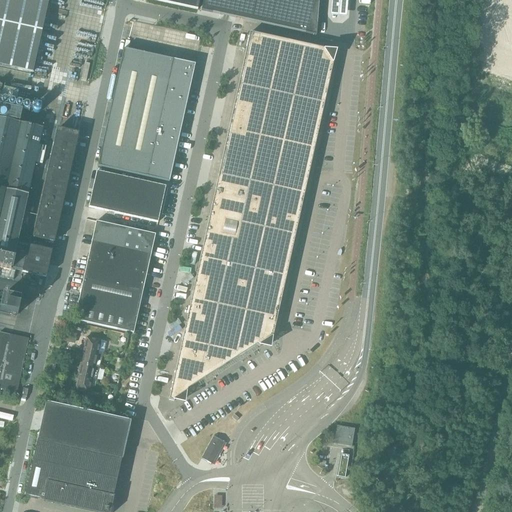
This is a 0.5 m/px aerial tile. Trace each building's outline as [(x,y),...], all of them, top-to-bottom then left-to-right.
[(0,0),(0,65),(32,73),(48,0),(0,0)] [(199,0),(152,0),(197,10),(199,0)] [(212,13),(305,33),(316,36),(317,24),(318,0),(203,0),(201,11),(212,13)] [(348,15),(348,0),(331,0),(331,14),(348,15)] [(511,0),(497,0),(488,36),(511,42),(511,0)] [(249,33),(243,62),(329,81),(329,80),(331,67),(332,67),(330,66),(332,54),(320,51),(321,49),(249,33)] [(123,49),(97,167),(166,182),(169,182),(181,125),(183,126),(184,121),(182,120),(194,65),(123,49)] [(243,62),(237,90),(323,109),(322,109),(325,95),(326,96),(326,95),(328,81),(329,82),(329,81),(243,62)] [(80,80),(85,82),(89,64),(84,63),(80,80)] [(481,66),(461,152),(489,159),(509,73),(481,66)] [(237,90),(231,118),(317,137),(316,137),(319,124),(320,124),(320,123),(319,123),(322,110),(323,110),(323,109),(237,90)] [(1,97),(0,101),(0,104),(29,111),(31,103),(1,97)] [(0,117),(19,122),(21,110),(0,105),(0,117)] [(0,272),(1,268),(10,270),(14,253),(17,253),(19,244),(16,244),(34,163),(41,165),(45,147),(38,145),(42,129),(0,118),(0,272)] [(231,118),(224,147),(311,165),(310,165),(313,152),(314,152),(314,151),(313,151),(316,138),(317,138),(317,137),(231,118)] [(23,255),(26,255),(22,272),(31,274),(31,275),(36,276),(36,275),(42,277),(46,277),(51,252),(53,243),(54,243),(78,134),(57,129),(32,238),(30,237),(28,246),(25,246),(23,255)] [(224,147),(218,175),(305,194),(305,193),(304,193),(307,180),(308,180),(308,179),(307,179),(310,166),(311,166),(311,165),(224,147)] [(88,208),(157,223),(165,187),(96,172),(88,208)] [(218,175),(212,203),(298,222),(298,221),(301,208),(302,207),(301,207),(304,194),(305,194),(218,175)] [(212,203),(200,259),(286,278),(286,277),(285,277),(288,264),(289,264),(289,263),(288,263),(291,250),(292,250),(292,249),(294,236),(295,236),(295,235),(298,222),(212,203)] [(96,222),(74,320),(133,333),(155,235),(96,222)] [(200,259),(193,287),(280,306),(279,305),(282,292),(283,292),(282,291),(285,278),(286,278),(200,259)] [(193,287),(187,315),(274,334),(273,334),(276,320),(277,321),(277,320),(276,320),(279,306),(280,307),(280,306),(193,287)] [(0,305),(0,310),(17,315),(19,307),(21,299),(2,295),(1,303),(0,305)] [(187,315),(181,344),(238,357),(239,357),(239,356),(255,346),(256,346),(256,345),(273,334),(274,335),(274,334),(187,315)] [(0,332),(0,389),(17,393),(28,339),(0,332)] [(86,338),(83,351),(97,355),(100,341),(86,338)] [(181,344),(175,373),(203,379),(204,379),(205,379),(205,378),(221,368),(222,368),(222,367),(238,357),(181,344)] [(60,360),(70,362),(72,354),(62,351),(60,360)] [(80,363),(80,365),(95,368),(96,360),(101,361),(103,356),(97,355),(83,351),(82,357),(80,358),(79,361),(80,363)] [(77,378),(92,381),(97,382),(100,369),(95,368),(80,365),(79,366),(78,367),(77,371),(78,372),(77,378)] [(203,379),(175,373),(169,400),(174,401),(174,399),(182,401),(185,389),(186,389),(187,390),(188,390),(187,389),(203,379)] [(92,381),(77,378),(74,392),(89,395),(92,381)] [(45,403),(35,451),(119,470),(121,460),(122,460),(130,421),(45,403)] [(10,419),(0,416),(0,424),(9,427),(10,419)] [(337,427),(334,444),(351,447),(353,430),(337,427)] [(201,459),(212,465),(224,442),(213,437),(201,459)] [(119,470),(35,451),(25,495),(43,500),(43,502),(90,511),(110,511),(114,497),(113,496),(119,470)] [(348,458),(341,457),(337,479),(344,480),(348,458)]
